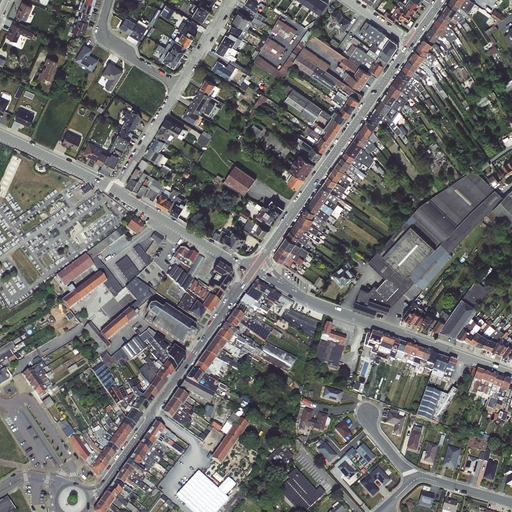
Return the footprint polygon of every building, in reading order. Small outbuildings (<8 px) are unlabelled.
[(202,0),(198,6),(208,12),(212,6),(203,0),(202,0)] [(261,2),(256,0),(247,0),(244,5),(251,9),(250,10),(256,14),(254,17),(264,23),(265,21),(263,19),(265,16),(257,12),(260,8),(259,7),(261,3),(261,2)] [(317,0),(305,0),(304,3),(312,8),(317,0)] [(329,3),(324,0),(317,0),(312,8),(321,14),(329,3)] [(464,10),(451,0),(448,5),(463,17),(466,12),(464,10)] [(464,10),(466,12),(468,10),(470,11),(475,3),(469,0),(451,0),(464,10)] [(94,4),(84,1),(83,1),(80,10),(82,11),(91,13),(94,4)] [(22,2),(15,15),(26,20),(32,6),(22,2)] [(165,3),(160,13),(169,18),(175,9),(165,3)] [(444,10),(458,20),(460,23),(461,22),(466,30),(471,28),(463,17),(448,5),(444,10)] [(208,12),(198,6),(197,6),(191,15),(202,22),(208,12)] [(154,25),(161,9),(158,7),(150,23),(154,25)] [(332,24),(344,33),(351,22),(343,16),(340,9),(330,13),(333,22),(332,24)] [(495,9),(492,14),(500,20),(503,15),(495,9)] [(440,15),(456,26),(458,23),(457,22),(458,20),(444,10),(440,15)] [(91,13),(82,11),(81,15),(79,15),(78,19),(88,22),(91,13)] [(234,22),(247,30),(252,22),(261,28),(264,23),(254,17),(252,21),(239,13),(233,22),(234,22)] [(437,19),(454,31),(457,26),(456,26),(440,15),(437,19)] [(129,35),(136,23),(126,17),(118,28),(129,35)] [(291,40),(298,29),(279,18),(273,30),(291,40)] [(88,22),(78,19),(76,23),(74,22),(73,26),(70,25),(68,31),(82,35),(83,30),(86,30),(88,22)] [(136,23),(129,35),(139,41),(147,28),(146,27),(148,24),(138,19),(136,23)] [(454,31),(437,19),(435,23),(449,34),(454,38),(452,34),(454,31)] [(247,30),(234,22),(228,32),(241,40),(242,40),(248,30),(247,30)] [(379,75),(398,43),(389,38),(382,50),(378,48),(386,34),(366,22),(359,32),(375,41),(368,52),(353,43),(347,53),(351,56),(350,58),(368,69),(368,68),(379,75)] [(12,23),(6,37),(12,40),(12,42),(12,44),(17,46),(19,46),(21,40),(21,38),(22,34),(28,38),(32,38),(34,33),(12,23)] [(182,32),(192,38),(198,30),(186,23),(181,31),(182,32)] [(449,34),(435,23),(432,28),(446,38),(449,43),(454,38),(449,34)] [(489,35),(499,29),(496,25),(486,30),(489,35)] [(446,38),(432,28),(429,32),(443,42),(447,48),(451,46),(449,43),(446,38)] [(192,38),(182,32),(179,38),(176,37),(174,40),(186,48),(192,38)] [(222,41),(233,48),(235,49),(241,40),(228,32),(222,41)] [(443,42),(429,32),(426,36),(429,38),(440,46),(441,45),(443,49),(445,48),(445,50),(447,48),(443,42)] [(492,40),(489,41),(492,46),(497,42),(492,33),(489,35),(492,40)] [(339,75),(361,89),(371,74),(313,35),(310,40),(341,60),(336,68),(342,71),(339,75)] [(279,58),(286,47),(270,36),(262,48),(279,58)] [(354,36),(351,41),(357,45),(361,40),(354,36)] [(433,45),(445,63),(448,61),(445,56),(446,55),(440,46),(429,38),(427,40),(433,45)] [(186,48),(174,40),(172,39),(169,43),(168,43),(165,47),(181,57),(186,48)] [(435,56),(437,60),(441,65),(445,63),(433,45),(427,40),(425,39),(419,46),(435,56)] [(233,48),(222,41),(216,51),(227,58),(233,48)] [(181,57),(165,47),(159,43),(155,49),(163,53),(159,59),(174,69),(181,57)] [(92,49),(84,44),(74,60),(92,71),(98,60),(89,54),(92,49)] [(496,45),(487,51),(490,55),(499,50),(496,45)] [(435,56),(419,46),(416,50),(433,62),(434,60),(435,61),(437,60),(435,56)] [(433,62),(416,50),(413,55),(428,66),(430,69),(433,64),(433,62)] [(428,66),(413,55),(410,60),(426,72),(444,99),(448,96),(430,69),(428,66)] [(40,73),(37,78),(45,81),(46,79),(49,80),(52,74),(51,73),(53,68),(55,68),(57,62),(47,57),(44,64),(46,65),(45,67),(44,67),(41,72),(40,73)] [(228,80),(236,67),(229,63),(227,67),(225,65),(218,60),(212,70),(228,80)] [(426,72),(410,60),(406,65),(421,76),(424,80),(428,77),(425,73),(426,72)] [(123,71),(109,62),(101,74),(109,79),(105,86),(111,90),(123,71)] [(421,76),(406,65),(403,70),(420,82),(424,88),(426,86),(423,81),(424,80),(421,76)] [(420,82),(403,70),(399,75),(414,85),(421,93),(424,90),(419,84),(420,82)] [(411,90),(417,96),(421,93),(414,85),(399,75),(396,80),(411,90)] [(247,89),(252,80),(242,76),(238,85),(247,89)] [(200,89),(212,97),(214,98),(220,88),(206,79),(200,89)] [(336,93),(356,107),(363,96),(339,79),(332,90),(336,93)] [(393,84),(408,95),(412,100),(417,96),(411,90),(396,80),(393,84)] [(320,114),(323,109),(288,84),(284,90),(289,94),(284,101),(311,120),(315,122),(320,114)] [(390,89),(405,100),(407,101),(409,99),(407,97),(408,95),(393,84),(390,89)] [(15,95),(19,97),(24,87),(20,85),(15,95)] [(26,89),(24,94),(33,98),(35,93),(26,89)] [(212,97),(200,89),(194,98),(212,109),(215,105),(210,101),(212,97)] [(405,100),(390,89),(386,94),(402,104),(405,100)] [(265,104),(269,97),(263,93),(254,106),(259,109),(263,103),(265,104)] [(356,107),(336,93),(333,99),(352,112),(356,107)] [(477,101),(482,107),(491,99),(486,93),(477,101)] [(402,104),(386,94),(382,100),(400,112),(402,109),(403,109),(404,107),(402,104)] [(0,110),(4,112),(9,100),(0,95),(0,110)] [(426,100),(436,112),(440,109),(431,96),(426,100)] [(212,109),(194,98),(188,108),(199,115),(201,116),(204,111),(209,114),(212,109)] [(352,112),(333,99),(331,101),(335,104),(333,107),(336,110),(348,118),(352,112)] [(400,112),(382,100),(376,108),(393,120),(396,124),(402,115),(400,112)] [(20,108),(15,120),(29,126),(34,115),(20,108)] [(199,115),(188,108),(183,117),(194,124),(199,115)] [(393,120),(376,108),(373,113),(387,122),(388,121),(390,124),(391,123),(396,129),(398,126),(396,124),(393,120)] [(320,114),(340,129),(344,124),(332,115),(323,109),(320,114)] [(348,118),(336,110),(332,115),(344,124),(348,118)] [(387,122),(373,113),(370,117),(379,123),(385,127),(389,134),(392,132),(387,125),(386,125),(388,123),(387,122)] [(340,129),(320,114),(315,122),(335,136),(340,129)] [(379,123),(370,117),(366,123),(373,132),(379,123)] [(162,127),(174,135),(178,137),(183,127),(182,126),(181,127),(167,119),(162,127)] [(315,122),(311,120),(309,122),(316,127),(314,130),(331,142),(335,136),(315,122)] [(373,132),(366,123),(360,131),(370,138),(372,141),(372,142),(375,140),(379,145),(380,144),(381,146),(384,145),(382,143),(373,132)] [(255,124),(250,131),(259,137),(264,129),(255,124)] [(174,135),(162,127),(157,134),(171,141),(174,135)] [(331,142),(314,130),(313,129),(309,135),(327,147),(331,142)] [(203,130),(198,142),(208,146),(213,133),(203,130)] [(370,138),(360,131),(357,136),(370,144),(372,141),(370,138)] [(67,132),(61,143),(67,146),(68,145),(76,149),(81,138),(67,132)] [(327,147),(309,135),(307,137),(301,133),(299,137),(323,154),(327,147)] [(171,141),(157,134),(150,146),(160,152),(166,143),(169,145),(171,141)] [(370,144),(357,136),(354,141),(363,147),(372,158),(375,156),(368,147),(370,144)] [(323,154),(299,137),(296,142),(310,151),(308,154),(311,156),(309,159),(315,164),(323,154)] [(102,148),(89,141),(82,154),(95,160),(95,161),(102,165),(107,155),(100,152),(102,148)] [(363,147),(354,141),(350,146),(372,163),(374,160),(372,158),(363,147)] [(160,152),(150,146),(144,155),(158,163),(164,154),(160,152)] [(372,163),(350,146),(346,152),(361,162),(366,166),(370,167),(372,163)] [(361,162),(346,152),(342,157),(362,172),(364,169),(359,165),(361,162)] [(315,164),(309,159),(300,153),(290,168),(295,172),(305,179),(315,164)] [(362,172),(342,157),(339,162),(362,178),(363,179),(366,175),(362,172)] [(135,192),(146,173),(143,171),(148,162),(142,159),(126,186),(135,192)] [(489,160),(480,166),(482,170),(491,164),(489,160)] [(509,175),(511,172),(511,160),(503,166),(509,175)] [(362,178),(339,162),(336,166),(353,180),(358,183),(362,178)] [(165,163),(161,169),(169,174),(173,168),(165,163)] [(225,183),(246,194),(256,177),(234,165),(225,183)] [(353,180),(336,166),(333,171),(348,182),(350,184),(353,180)] [(360,289),(356,302),(354,309),(375,316),(378,310),(388,313),(391,307),(415,282),(424,290),(453,257),(449,254),(450,253),(493,210),(503,198),(496,191),(474,169),(420,205),(368,262),(386,279),(377,288),(375,286),(369,292),(360,289)] [(348,182),(333,171),(330,176),(346,189),(350,191),(351,189),(348,187),(349,185),(347,184),(348,182)] [(305,179),(295,172),(293,175),(291,173),(285,181),(298,190),(305,179)] [(153,182),(156,179),(151,176),(152,174),(150,173),(148,174),(146,173),(135,192),(143,196),(151,181),(153,182)] [(493,185),(499,182),(495,174),(489,177),(493,185)] [(346,189),(330,176),(326,181),(340,191),(343,193),(346,189)] [(156,179),(153,182),(150,188),(158,193),(157,195),(160,196),(156,204),(162,207),(171,192),(163,188),(166,184),(165,183),(164,184),(156,179)] [(340,191),(326,181),(322,186),(331,192),(340,198),(342,195),(338,192),(340,191)] [(81,190),(84,195),(92,189),(88,184),(81,190)] [(318,192),(327,197),(331,192),(322,186),(318,192)] [(511,189),(503,198),(493,210),(511,228),(511,189)] [(168,211),(175,199),(178,195),(172,191),(171,192),(162,207),(168,211)] [(327,197),(318,192),(315,197),(334,210),(340,213),(343,208),(327,197)] [(311,203),(330,216),(334,210),(315,197),(311,203)] [(175,199),(168,211),(178,217),(189,199),(186,198),(183,203),(182,202),(181,204),(178,203),(178,201),(175,199)] [(280,215),(285,207),(272,200),(268,206),(263,204),(262,206),(258,203),(256,206),(261,209),(257,216),(271,224),(277,213),(280,215)] [(307,208),(322,218),(324,216),(328,219),(330,216),(311,203),(307,208)] [(322,218),(307,208),(304,213),(325,227),(328,222),(322,218)] [(325,227),(304,213),(300,218),(319,231),(324,234),(327,228),(325,227)] [(137,235),(145,226),(134,217),(127,227),(137,235)] [(319,231),(300,218),(297,223),(314,234),(315,231),(318,233),(319,231)] [(250,230),(255,222),(249,219),(245,227),(250,230)] [(256,222),(251,230),(263,238),(269,230),(256,222)] [(294,227),(310,238),(311,237),(319,242),(322,238),(314,234),(297,223),(294,227)] [(310,238),(294,227),(291,231),(311,245),(313,242),(309,240),(310,238)] [(121,229),(55,273),(64,286),(92,267),(98,274),(60,300),(66,309),(105,284),(114,297),(123,291),(112,274),(109,275),(110,277),(106,281),(91,259),(126,235),(121,229)] [(216,231),(212,237),(235,251),(236,249),(239,251),(246,238),(231,229),(228,233),(222,230),(220,233),(216,231)] [(311,245),(291,231),(287,236),(302,246),(304,244),(309,248),(311,245)] [(146,252),(153,256),(165,238),(155,232),(151,238),(154,240),(146,252)] [(285,240),(307,255),(310,251),(302,246),(287,236),(285,240)] [(307,255),(285,240),(282,244),(305,259),(307,255)] [(133,248),(148,266),(153,261),(139,244),(133,248)] [(305,259),(282,244),(279,249),(294,259),(302,264),(305,259)] [(184,260),(189,251),(180,248),(172,258),(176,261),(179,257),(184,260)] [(294,259),(279,249),(274,256),(277,259),(289,268),(294,259)] [(197,255),(189,251),(184,260),(192,265),(197,255)] [(116,264),(129,282),(141,273),(127,255),(116,264)] [(186,294),(177,307),(198,321),(205,311),(211,314),(224,294),(223,293),(232,279),(229,277),(232,273),(217,263),(211,272),(215,274),(207,287),(214,292),(213,293),(174,267),(167,277),(187,291),(188,290),(204,301),(202,305),(186,294)] [(346,286),(357,278),(345,264),(332,275),(341,286),(343,284),(346,286)] [(320,276),(315,284),(321,287),(326,279),(320,276)] [(255,282),(251,288),(265,299),(264,300),(268,302),(269,302),(274,305),(275,302),(277,303),(281,295),(257,282),(255,282)] [(66,288),(68,293),(74,290),(72,285),(66,288)] [(272,305),(268,302),(264,300),(265,299),(251,288),(245,296),(269,311),(272,305)] [(266,314),(269,311),(245,296),(243,299),(257,308),(266,314)] [(471,318),(478,309),(462,298),(445,323),(440,331),(457,338),(471,318)] [(254,312),(257,308),(243,299),(240,304),(254,312)] [(162,311),(165,305),(158,301),(155,305),(162,311)] [(408,320),(418,306),(413,302),(402,318),(408,320)] [(263,318),(254,312),(240,304),(235,311),(271,334),(279,339),(282,334),(261,322),(263,318)] [(162,311),(155,305),(149,306),(147,310),(148,315),(155,320),(152,325),(182,345),(183,345),(187,339),(191,342),(196,336),(191,333),(195,326),(165,305),(162,311)] [(423,310),(424,308),(419,305),(418,306),(408,320),(415,323),(423,310)] [(106,340),(136,316),(129,308),(99,332),(91,322),(84,327),(100,347),(95,350),(99,355),(110,346),(106,340)] [(421,323),(428,313),(423,310),(415,323),(420,325),(421,323)] [(265,342),(271,334),(235,311),(230,318),(249,330),(265,342)] [(430,328),(436,319),(428,313),(421,323),(424,325),(424,327),(427,329),(430,328)] [(148,315),(144,320),(152,325),(155,320),(148,315)] [(457,338),(464,341),(481,318),(478,316),(474,320),(471,318),(457,338)] [(249,332),(249,330),(230,318),(225,324),(242,335),(243,331),(248,334),(249,332)] [(440,331),(445,323),(440,318),(433,329),(440,331)] [(481,318),(464,341),(470,343),(485,321),(481,318)] [(487,320),(485,321),(470,343),(476,345),(482,334),(486,331),(493,322),(489,319),(488,321),(487,320)] [(482,347),(488,349),(493,340),(501,331),(500,330),(502,327),(501,326),(504,322),(502,321),(494,331),(482,347)] [(254,343),(242,335),(225,324),(222,328),(252,346),(254,343)] [(330,332),(332,326),(326,324),(312,363),(339,372),(341,368),(337,367),(340,358),(344,347),(343,347),(346,337),(330,332)] [(476,345),(482,347),(494,331),(490,327),(487,331),(486,331),(482,334),(476,345)] [(261,351),(252,346),(222,328),(216,337),(244,353),(245,354),(247,352),(251,354),(252,354),(288,374),(296,359),(265,343),(261,351)] [(503,328),(501,331),(493,340),(488,349),(492,350),(503,335),(502,334),(505,330),(503,328)] [(168,359),(176,368),(185,357),(184,354),(149,329),(146,332),(153,340),(168,359)] [(360,357),(374,361),(383,336),(367,331),(360,357)] [(507,331),(503,335),(492,350),(497,352),(509,337),(507,335),(509,333),(507,331)] [(386,363),(388,359),(394,340),(383,336),(374,361),(373,364),(378,366),(380,362),(386,363)] [(510,336),(509,337),(497,352),(503,354),(511,341),(511,336),(511,338),(510,336)] [(241,359),(244,353),(216,337),(211,344),(222,351),(224,348),(229,350),(228,352),(232,354),(230,356),(236,360),(238,358),(241,359)] [(165,363),(168,359),(153,340),(149,344),(155,351),(152,353),(148,349),(143,352),(148,357),(144,361),(146,364),(155,376),(158,372),(161,369),(165,363)] [(394,360),(395,359),(400,343),(394,340),(388,359),(394,360)] [(511,341),(503,354),(509,356),(511,351),(511,341)] [(395,359),(400,361),(406,345),(400,343),(395,359)] [(226,353),(222,351),(211,344),(205,352),(229,366),(238,371),(239,366),(224,356),(226,353)] [(400,361),(406,363),(412,347),(406,345),(400,361)] [(411,367),(412,365),(418,349),(412,347),(406,363),(405,365),(411,367)] [(416,372),(419,365),(424,351),(418,349),(412,365),(416,366),(414,371),(416,372)] [(419,365),(424,367),(430,353),(424,351),(419,365)] [(228,370),(229,366),(205,352),(201,358),(218,369),(219,365),(228,370)] [(424,368),(431,371),(433,366),(437,356),(430,353),(424,367),(424,368)] [(437,356),(433,366),(445,371),(449,360),(437,356)] [(129,415),(132,410),(125,405),(117,389),(100,357),(88,366),(122,414),(126,419),(129,415)] [(223,371),(218,369),(201,358),(197,363),(215,375),(220,377),(223,371)] [(165,363),(174,372),(176,368),(168,359),(165,363)] [(457,363),(449,360),(445,371),(442,378),(444,379),(444,381),(449,382),(457,363)] [(26,380),(46,367),(42,361),(22,375),(26,380)] [(161,369),(171,377),(174,372),(165,363),(161,369)] [(214,376),(215,375),(197,363),(193,369),(214,381),(217,382),(219,379),(214,376)] [(68,369),(71,372),(78,367),(76,364),(68,369)] [(142,368),(161,390),(164,386),(155,376),(146,364),(142,368)] [(30,386),(46,375),(44,372),(49,369),(47,366),(46,367),(26,380),(30,386)] [(415,416),(429,422),(440,393),(438,392),(442,378),(445,371),(433,366),(431,371),(415,416)] [(161,390),(142,368),(138,371),(140,374),(157,395),(161,390)] [(158,372),(167,382),(171,377),(161,369),(158,372)] [(212,385),(214,381),(193,369),(186,379),(215,394),(217,388),(212,385)] [(475,395),(476,393),(484,372),(472,369),(470,376),(473,378),(468,392),(475,395)] [(34,391),(48,381),(45,377),(46,376),(48,378),(52,375),(51,372),(46,375),(30,386),(34,391)] [(167,382),(158,372),(155,376),(164,386),(167,382)] [(489,374),(484,372),(476,393),(479,395),(478,397),(481,398),(489,374)] [(157,395),(140,374),(138,375),(143,381),(141,382),(145,386),(142,388),(146,392),(145,393),(154,400),(157,395)] [(496,376),(489,374),(481,398),(487,400),(490,392),(496,376)] [(504,379),(496,376),(490,392),(493,393),(491,398),(489,398),(484,412),(491,415),(494,405),(504,379)] [(152,403),(143,396),(137,393),(141,388),(135,379),(128,383),(133,394),(149,406),(152,403)] [(210,404),(215,394),(186,379),(180,388),(210,404)] [(510,382),(504,379),(494,405),(501,407),(510,382)] [(48,381),(34,391),(39,399),(47,394),(50,391),(51,392),(56,387),(55,385),(52,386),(48,381)] [(132,410),(142,417),(146,411),(135,404),(128,397),(123,386),(117,389),(125,405),(132,410)] [(326,386),(323,397),(340,402),(344,392),(326,386)] [(447,395),(440,393),(429,422),(436,424),(458,391),(452,387),(447,395)] [(174,395),(185,403),(189,397),(178,390),(174,395)] [(154,400),(145,393),(143,396),(152,403),(154,400)] [(149,406),(133,394),(128,397),(135,404),(146,411),(149,406)] [(185,403),(174,395),(172,399),(190,411),(192,407),(185,403)] [(190,411),(172,399),(169,403),(183,414),(185,415),(187,413),(191,416),(193,413),(190,411)] [(166,408),(186,423),(189,425),(191,422),(182,415),(183,414),(169,403),(166,408)] [(204,415),(211,416),(214,406),(206,404),(204,415)] [(186,423),(166,408),(162,413),(183,427),(186,423)] [(304,408),(298,430),(304,431),(306,426),(324,431),(329,415),(319,412),(317,420),(312,419),(313,411),(304,408)] [(129,415),(139,421),(142,417),(132,410),(129,415)] [(501,419),(505,421),(508,414),(501,411),(499,414),(496,413),(493,419),(500,422),(501,419)] [(405,417),(389,413),(386,423),(395,426),(393,434),(400,436),(405,417)] [(122,424),(132,431),(135,426),(126,419),(122,414),(117,417),(120,420),(122,424)] [(139,421),(129,415),(126,419),(135,426),(139,421)] [(94,462),(81,441),(76,434),(63,417),(58,420),(59,421),(56,424),(80,456),(84,462),(96,477),(99,476),(105,469),(94,462)] [(115,433),(125,440),(129,436),(115,425),(113,424),(108,417),(104,421),(109,428),(115,433)] [(344,439),(351,432),(347,428),(353,423),(347,417),(334,428),(344,439)] [(109,428),(104,421),(103,418),(100,420),(104,428),(107,431),(106,433),(122,445),(125,440),(115,433),(109,428)] [(122,424),(120,420),(115,425),(129,436),(132,431),(122,424)] [(156,422),(151,428),(173,443),(174,441),(170,438),(178,443),(180,440),(156,422)] [(209,425),(204,433),(207,435),(212,427),(209,425)] [(244,432),(234,425),(210,458),(220,465),(244,432)] [(184,451),(173,443),(151,428),(146,435),(167,449),(169,451),(171,449),(166,445),(167,445),(181,455),(184,451)] [(411,431),(406,449),(416,452),(422,430),(414,428),(413,431),(411,431)] [(106,441),(118,450),(122,445),(106,433),(104,430),(102,432),(100,429),(95,433),(98,438),(106,441)] [(101,452),(92,443),(84,430),(82,432),(84,435),(83,435),(90,446),(98,457),(108,464),(112,459),(101,452)] [(164,454),(167,449),(146,435),(143,439),(163,453),(164,454)] [(99,443),(98,438),(94,440),(95,441),(92,443),(101,452),(112,459),(115,455),(99,443)] [(99,443),(115,455),(118,450),(106,441),(98,438),(99,443)] [(94,462),(105,469),(108,464),(98,457),(90,446),(89,447),(83,439),(81,441),(94,462)] [(159,458),(163,453),(143,439),(140,444),(156,456),(159,458)] [(325,442),(316,449),(329,463),(338,456),(325,442)] [(364,443),(356,451),(362,458),(359,460),(364,466),(369,462),(376,456),(364,443)] [(421,459),(423,460),(423,461),(433,464),(438,446),(428,443),(425,452),(423,452),(421,459)] [(154,458),(156,456),(140,444),(136,449),(156,463),(158,460),(154,458)] [(283,444),(268,457),(278,469),(289,458),(293,454),(283,444)] [(454,470),(460,450),(447,446),(442,467),(454,470)] [(352,448),(346,454),(349,457),(352,454),(354,457),(357,453),(352,448)] [(154,466),(156,463),(136,449),(133,455),(150,467),(151,465),(154,466)] [(153,469),(150,467),(133,455),(129,460),(144,472),(150,475),(153,469)] [(346,456),(335,465),(349,480),(357,473),(351,466),(354,463),(346,456)] [(478,460),(468,457),(463,473),(474,476),(478,460)] [(142,476),(144,472),(129,460),(125,465),(142,476)] [(498,463),(488,460),(483,479),(493,481),(498,463)] [(144,478),(142,476),(125,465),(122,469),(141,483),(144,478)] [(384,487),(390,481),(378,467),(369,476),(374,482),(377,479),(384,487)] [(149,489),(141,483),(122,469),(119,474),(142,491),(146,493),(149,489)] [(278,490),(297,511),(304,511),(325,494),(319,487),(316,491),(295,469),(286,477),(289,480),(278,490)] [(215,511),(228,499),(198,471),(176,495),(194,511),(215,511)] [(140,493),(142,491),(119,474),(115,479),(124,485),(126,483),(140,493)] [(374,482),(369,476),(360,484),(372,497),(379,491),(372,484),(374,482)] [(136,493),(124,485),(115,479),(112,484),(132,498),(136,501),(138,498),(134,495),(136,493)] [(128,503),(132,498),(112,484),(109,488),(128,503)] [(139,511),(128,503),(109,488),(106,492),(125,509),(129,511),(139,511)] [(122,511),(125,509),(106,492),(102,498),(118,511),(122,511)] [(434,495),(421,492),(418,503),(431,506),(434,495)] [(15,510),(16,511),(31,511),(21,493),(10,501),(15,510)] [(10,501),(7,497),(0,501),(0,511),(11,511),(15,510),(10,501)] [(111,511),(118,511),(102,498),(99,502),(111,511)] [(454,511),(457,502),(444,498),(441,510),(448,511),(454,511)] [(103,511),(111,511),(99,502),(96,506),(103,511)] [(329,511),(342,511),(345,510),(342,506),(343,506),(340,503),(339,504),(339,503),(338,503),(337,502),(332,507),(333,508),(329,511)]
